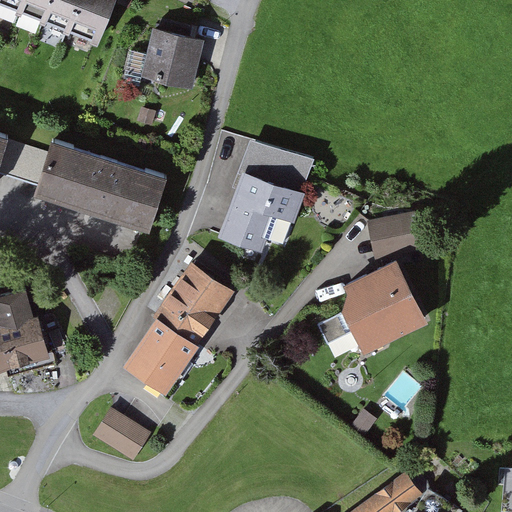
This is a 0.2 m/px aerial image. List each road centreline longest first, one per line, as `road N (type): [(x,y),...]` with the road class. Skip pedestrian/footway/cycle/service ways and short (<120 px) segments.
road 1 (residential): [(48,444),(63,416),(104,376),(191,213),(254,0)]
road 2 (residential): [(48,444),(132,472),(164,466),(275,330)]
